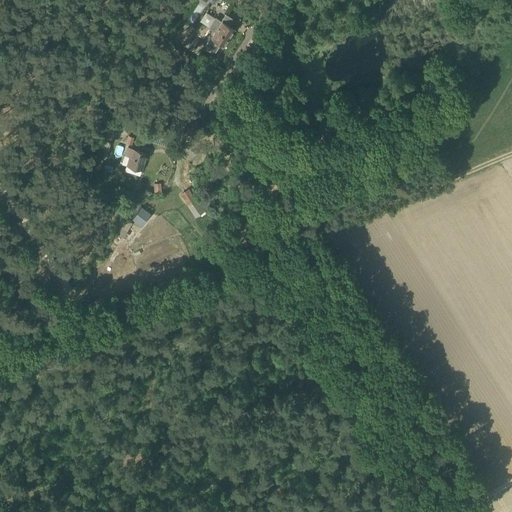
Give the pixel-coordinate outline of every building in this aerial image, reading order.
[(229,25),(233,18),(226,14),(222,21),(215,17),(209,27),(215,31),(206,45),(215,51),(220,43),(223,45),(234,29),(229,25)] [(166,146),(168,138),(149,132),(147,140),(166,146)] [(142,170),(147,153),(128,147),(126,154),(130,156),(127,165),(142,170)] [(163,190),(161,182),(154,183),(157,192),(163,190)] [(191,188),(181,194),(188,205),(198,200),(191,188)] [(136,221),(148,225),(153,210),(141,206),(136,221)] [(114,242),(124,247),(136,224),(126,219),(114,242)]
